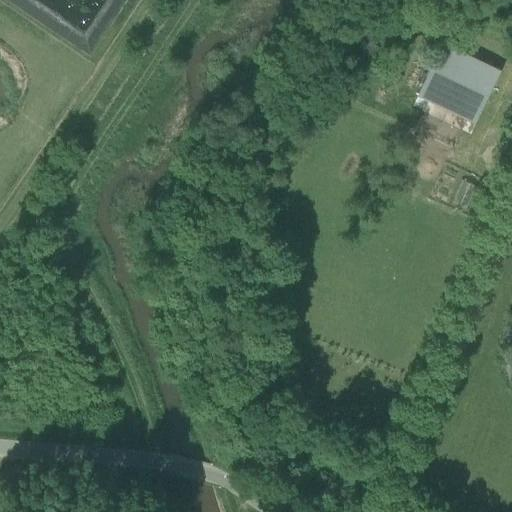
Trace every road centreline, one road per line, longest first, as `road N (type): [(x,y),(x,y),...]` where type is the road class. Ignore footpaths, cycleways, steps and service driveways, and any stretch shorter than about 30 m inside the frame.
road 1 (unknown): [(389,511),(511,205)]
road 2 (unclassified): [(267,511),(227,487),(156,464),(0,451)]
